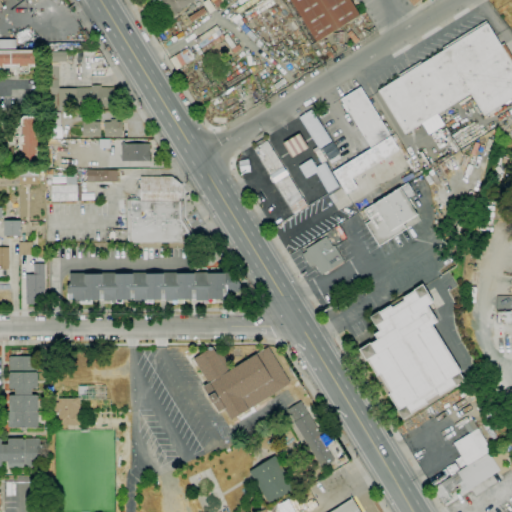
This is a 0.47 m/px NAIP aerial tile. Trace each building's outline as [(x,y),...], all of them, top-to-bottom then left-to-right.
[(171,18),(161,1),(162,0),(193,0),(194,1),(182,9),(183,11),(171,18)] [(210,14),(202,3),(206,0),(208,0),(215,10),(210,14)] [(217,10),(211,0),(221,0),(223,3),(221,5),(222,7),(217,10)] [(260,0),(238,14),(235,9),(251,0),(260,0)] [(316,42),(290,0),(350,0),(360,15),(316,42)] [(191,23),(188,18),(203,8),(207,13),(191,23)] [(253,41),(246,33),(246,34),(240,28),(236,23),(240,19),(256,38),(253,41)] [(455,152),(449,143),(439,149),(423,123),(405,134),(378,91),(400,77),(398,75),(421,61),(422,64),(443,50),(442,48),(485,21),(500,45),(503,43),(511,57),(511,98),(484,116),(470,94),(437,114),(459,150),(455,152)] [(204,53),(198,44),(219,30),(225,38),(229,36),(236,46),(231,49),(224,39),(204,53)] [(0,51),(37,51),(37,55),(38,55),(38,64),(35,67),(30,67),(24,72),(21,69),(11,69),(11,67),(5,67),(5,69),(3,71),(0,71),(0,51)] [(44,110),(44,80),(51,79),(51,62),(47,62),(47,52),(66,52),(66,62),(58,62),(59,110),(44,110)] [(86,110),(86,108),(77,108),(76,88),(91,88),(91,85),(101,85),(101,88),(115,87),(115,107),(96,108),(96,110),(86,110)] [(371,148),(348,111),(346,112),(342,105),(344,104),(341,99),(360,87),(391,136),(371,148)] [(60,137),(46,138),(45,113),(61,113),(61,127),(60,127),(60,137)] [(38,163),(22,163),(22,157),(21,157),(21,155),(22,155),(22,143),(21,143),(21,137),(19,137),(19,132),(16,130),(21,124),(21,119),(24,116),(38,116),(38,132),(39,132),(39,136),(38,136),(38,150),(39,150),(39,154),(38,154),(38,163)] [(100,136),(83,136),(83,122),(89,122),(89,119),(94,119),(94,122),(100,122),(100,136)] [(122,136),(104,136),(105,122),(110,122),(110,119),(116,119),(116,122),(122,122),(122,136)] [(391,137),(395,134),(409,156),(404,158),(399,150),(391,137)] [(391,136),(391,137),(399,150),(352,179),(357,187),(346,194),(333,172),(371,148),(391,136)] [(489,151),(484,150),(488,138),(493,140),(489,151)] [(109,148),(99,148),(99,139),(109,139),(109,148)] [(294,214),(275,182),(273,183),(269,177),(271,176),(254,149),(267,141),(307,206),(294,214)] [(150,162),(121,162),(121,144),(150,144),(150,150),(150,162)] [(456,160),(453,155),(460,151),(463,155),(456,160)] [(503,156),(511,159),(510,165),(501,162),(503,156)] [(0,187),(0,169),(19,169),(19,187),(0,187)] [(37,177),(20,177),(20,170),(37,169),(37,177)] [(86,182),(87,170),(118,171),(118,182),(86,182)] [(36,184),(37,174),(19,173),(19,184),(36,184)] [(52,202),(51,186),(55,186),(55,184),(60,184),(60,185),(66,185),(66,174),(76,173),(76,185),(81,185),(81,201),(77,201),(52,202)] [(192,242),(127,243),(127,200),(129,200),(129,198),(138,198),(138,201),(140,201),(140,197),(137,197),(137,188),(141,188),(141,176),(172,176),(182,185),(182,201),(184,201),(184,219),(193,234),(191,235),(194,240),(192,242)] [(379,246),(366,224),(371,221),(364,210),(373,204),(408,183),(414,194),(407,198),(417,215),(403,224),(406,229),(379,246)] [(21,237),(7,237),(7,236),(4,236),(4,221),(21,221),(21,237)] [(321,275),(315,265),(310,267),(302,254),(307,251),(306,249),(326,236),(333,246),(334,245),(344,261),(321,275)] [(19,255),(19,242),(32,242),(33,255),(19,255)] [(8,270),(2,270),(2,265),(0,265),(0,247),(9,247),(9,266),(8,266),(8,270)] [(37,304),(26,304),(25,275),(34,275),(34,264),(45,264),(45,300),(37,300),(37,304)] [(233,273),(244,292),(227,292),(227,299),(214,299),(214,302),(209,302),(209,300),(196,300),(196,299),(184,300),(184,303),(178,303),(178,301),(165,301),(165,300),(153,300),(153,303),(147,303),(147,301),(135,301),(135,300),(122,300),(122,303),(117,303),(117,301),(104,301),(104,300),(92,300),(92,303),(86,303),(86,301),(73,301),(73,298),(68,298),(68,276),(71,276),(71,274),(233,273)] [(402,420),(397,411),(398,410),(368,360),(366,361),(359,350),(370,343),(370,344),(377,340),(374,334),(380,331),(376,325),(375,326),(369,317),(379,311),(379,312),(414,291),(413,290),(422,284),(433,301),(427,305),(438,321),(432,325),(461,372),(459,372),(465,381),(456,387),(455,386),(440,396),(438,394),(426,401),(427,403),(411,414),(402,420)] [(510,312),(497,312),(497,328),(510,328),(510,312)] [(231,420),(225,409),(219,413),(213,403),(208,397),(209,396),(203,387),(209,383),(193,358),(212,347),(214,351),(219,349),(231,369),(268,347),(290,383),(231,420)] [(241,357),(233,357),(233,349),(242,349),(241,357)] [(27,431),(21,431),(21,428),(8,428),(8,412),(9,412),(9,396),(10,396),(15,395),(15,389),(10,389),(10,388),(9,388),(9,358),(10,358),(10,357),(38,356),(38,370),(37,370),(37,373),(38,373),(38,388),(37,388),(37,389),(32,389),(32,395),(37,395),(37,396),(38,396),(38,411),(37,411),(37,412),(38,412),(38,427),(37,427),(37,428),(27,428),(27,431)] [(80,426),(58,425),(58,412),(54,411),(54,403),(58,403),(59,398),(75,399),(75,397),(80,398),(80,414),(80,426)] [(321,468),(294,423),(295,422),(287,410),(301,401),(321,434),(319,435),(335,460),(321,468)] [(466,466),(466,465),(460,468),(455,460),(462,456),(454,443),(469,434),(464,425),(458,429),(457,426),(455,427),(454,425),(466,417),(468,422),(472,419),(485,440),(486,439),(487,441),(486,442),(491,450),(488,452),(488,453),(466,466)] [(41,468),(24,468),(24,467),(23,467),(23,468),(8,468),(8,466),(7,466),(7,462),(1,462),(1,466),(0,466),(0,440),(1,440),(1,445),(8,445),(8,440),(9,440),(9,438),(23,438),(23,440),(25,440),(25,438),(39,438),(39,440),(41,440),(41,468)] [(455,473),(466,466),(488,453),(489,454),(504,445),(511,457),(503,463),(508,471),(502,475),(500,471),(456,497),(453,492),(448,495),(451,500),(443,505),(433,488),(451,477),(451,475),(455,473)] [(295,489),(269,504),(250,472),(249,472),(275,456),(295,489)] [(451,475),(446,468),(454,463),(458,470),(455,472),(455,473),(451,475)] [(329,511),(352,498),(360,511),(329,511)]
